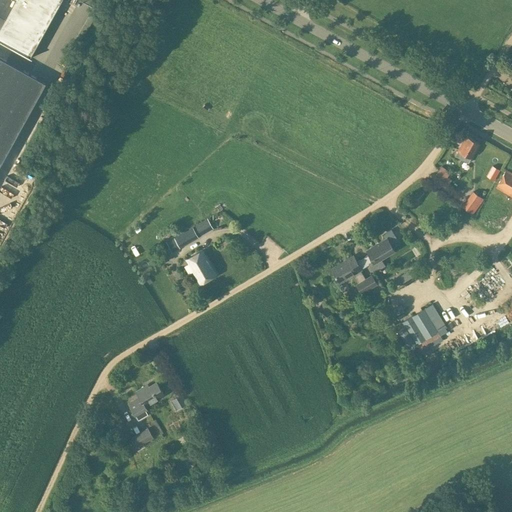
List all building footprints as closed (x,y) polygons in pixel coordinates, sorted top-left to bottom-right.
[(0,0),(0,124),(5,116),(10,119),(32,79),(0,61),(0,40),(31,58),(32,58),(30,57),(61,0),(0,0)] [(468,163),(471,158),(479,143),(466,136),(455,156),(468,163)] [(487,176),(495,180),(500,169),(492,165),(487,176)] [(446,185),(454,177),(442,166),(434,174),(446,185)] [(511,195),(511,173),(506,170),(497,186),(511,195)] [(483,199),(473,191),(462,207),(473,214),(483,199)] [(164,256),(213,228),(207,218),(166,242),(167,243),(159,247),(164,256)] [(387,237),(366,249),(374,263),(395,250),(387,237)] [(200,283),(215,275),(202,251),(187,260),(200,283)] [(364,268),(360,261),(358,262),(354,256),(332,270),(340,284),(353,275),(358,284),(357,285),(362,293),(377,284),(372,276),(366,279),(361,270),(362,269),(364,268)] [(413,269),(400,277),(406,285),(423,275),(420,269),(415,272),(413,269)] [(403,322),(416,344),(446,326),(433,304),(403,322)] [(387,330),(395,325),(389,315),(381,320),(387,330)] [(409,349),(416,345),(404,326),(398,330),(409,349)] [(143,403),(144,403),(149,401),(150,402),(163,395),(156,382),(146,388),(144,387),(136,391),(140,397),(143,403)] [(182,394),(171,400),(177,410),(187,404),(182,394)] [(140,397),(129,403),(138,420),(149,413),(144,403),(143,403),(140,397)] [(136,448),(154,437),(148,427),(130,438),(136,448)] [(135,482),(133,497),(141,498),(143,483),(135,482)]
